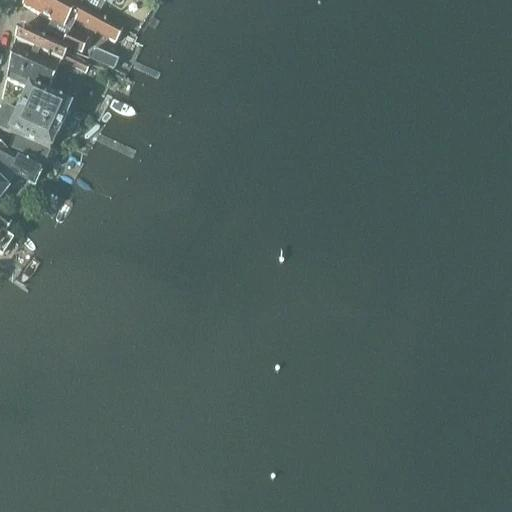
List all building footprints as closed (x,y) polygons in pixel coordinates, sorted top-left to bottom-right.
[(68,36),(74,23),(80,27),(83,25),(108,39),(108,42),(115,45),(122,32),(63,0),(24,0),(22,7),(51,23),(45,33),(63,42),(61,46),(81,55),(86,44),(68,36)] [(71,0),(81,5),(98,14),(104,4),(106,0),(71,0)] [(16,33),(14,43),(60,63),(87,75),(90,67),(65,56),(67,51),(21,30),(16,33)] [(6,81),(28,91),(44,98),(60,63),(14,43),(6,81)] [(88,61),(113,72),(117,63),(92,51),(88,61)] [(44,98),(28,91),(17,115),(32,122),(29,127),(55,139),(58,133),(59,133),(69,109),(44,98)] [(42,169),(55,139),(29,127),(32,122),(17,115),(4,110),(0,114),(0,130),(13,137),(8,148),(38,161),(35,165),(42,169)] [(0,228),(5,233),(10,226),(0,217),(0,200),(8,191),(4,188),(14,176),(34,187),(42,173),(0,149),(0,228)] [(13,241),(5,233),(0,228),(0,256),(2,258),(13,241)]
